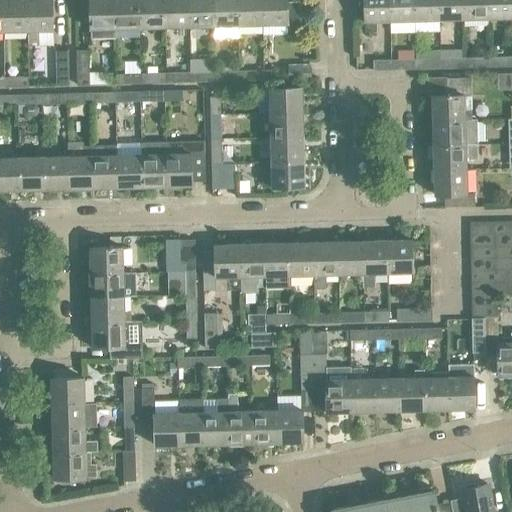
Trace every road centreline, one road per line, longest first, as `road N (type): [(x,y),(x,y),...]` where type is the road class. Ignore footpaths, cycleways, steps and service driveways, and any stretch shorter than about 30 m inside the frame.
road 1 (residential): [(70,227),(339,219)]
road 2 (residential): [(339,219),(402,217),(397,84),(336,84)]
road 3 (residential): [(296,477),(511,434)]
road 4 (residential): [(1,367),(52,366),(67,356),(74,339),(70,227)]
road 5 (residential): [(109,511),(296,477)]
road 6 (residential): [(6,511),(1,367)]
road 7 (residential): [(339,219),(336,84)]
